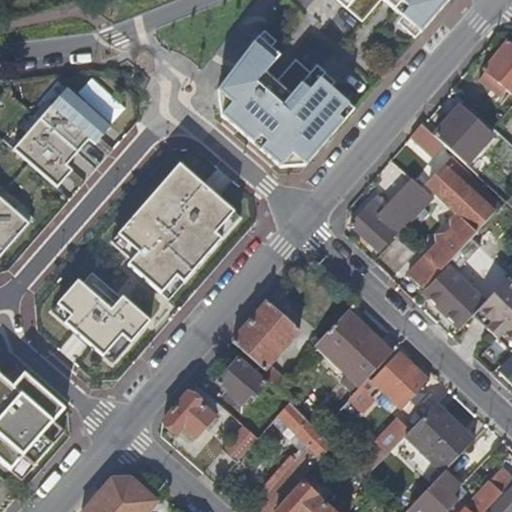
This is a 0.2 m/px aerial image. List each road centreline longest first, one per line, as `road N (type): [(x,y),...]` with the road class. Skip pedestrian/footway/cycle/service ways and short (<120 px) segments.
road 1 (residential): [(298,220),(511,420)]
road 2 (tertiary): [(490,0),(298,220)]
road 3 (tertiary): [(298,220),(121,431)]
road 4 (residential): [(0,307),(165,121)]
road 5 (residential): [(203,0),(135,29),(0,50)]
road 6 (residential): [(298,220),(193,124),(165,121)]
road 7 (residential): [(121,431),(0,333)]
road 8 (residential): [(121,431),(213,511)]
